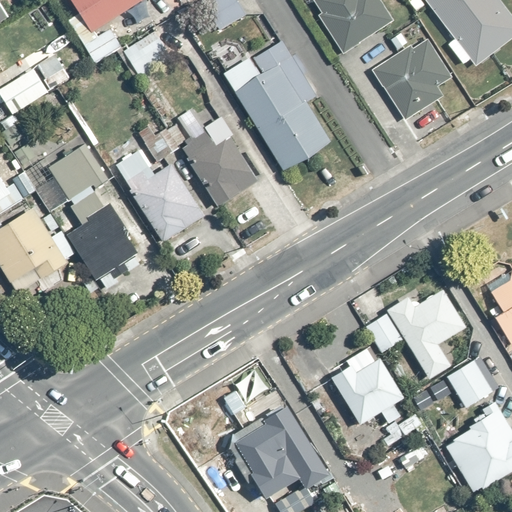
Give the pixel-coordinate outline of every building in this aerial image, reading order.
[(0,0),(0,21),(10,15),(0,0)] [(67,21),(84,46),(100,36),(96,29),(140,2),(138,0),(72,0),(80,12),(67,21)] [(258,9),(252,0),(205,0),(202,2),(218,31),(258,9)] [(312,0),(320,11),(317,13),(343,53),(394,20),(381,0),(312,0)] [(407,0),(416,11),(427,2),(476,66),(511,38),(511,17),(498,0),(407,0)] [(121,45),(110,29),(100,36),(84,46),(95,62),(121,45)] [(172,57),(156,30),(124,50),(140,77),(172,57)] [(452,73),(425,34),(373,70),(407,119),(442,95),(435,85),(452,73)] [(318,96),(283,39),(225,74),(285,172),(332,143),(308,103),(318,96)] [(70,77),(53,50),(0,84),(0,95),(12,114),(70,77)] [(206,129),(192,108),(178,116),(192,139),(181,146),(219,205),(258,180),(230,136),(233,134),(223,118),(206,129)] [(205,215),(168,156),(177,150),(164,129),(158,133),(151,123),(138,131),(146,144),(138,148),(115,163),(164,241),(205,215)] [(50,164),(29,177),(50,212),(68,202),(94,186),(97,189),(112,181),(88,142),(50,164)] [(0,213),(21,201),(0,168),(0,213)] [(96,190),(70,205),(81,224),(67,232),(97,283),(101,280),(106,289),(119,281),(117,277),(136,266),(131,258),(140,252),(107,197),(102,200),(96,190)] [(59,230),(51,235),(32,206),(3,224),(0,220),(0,263),(18,292),(67,261),(67,260),(74,255),(59,230)] [(382,352),(405,338),(429,378),(451,366),(437,344),(466,327),(443,288),(419,302),(415,296),(389,311),(366,325),(382,352)] [(404,417),(396,404),(408,396),(384,356),(376,361),(367,344),(327,368),(360,425),(381,412),(389,425),(404,417)] [(492,392),(473,360),(447,376),(465,407),(492,392)] [(237,387),(222,398),(243,429),(231,438),(241,453),(234,458),(249,480),(251,479),(266,501),(270,498),(280,511),(299,511),(306,508),(299,497),(310,489),(329,476),(312,451),(315,449),(282,402),(258,419),(237,387)] [(511,424),(497,400),(480,410),(482,413),(473,419),(476,424),(445,444),(475,493),(511,469),(511,424)]
